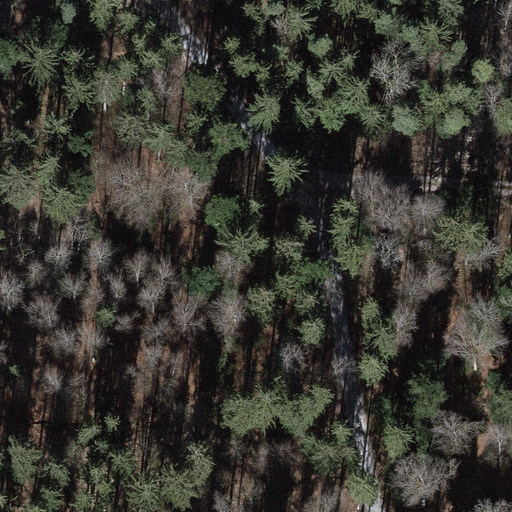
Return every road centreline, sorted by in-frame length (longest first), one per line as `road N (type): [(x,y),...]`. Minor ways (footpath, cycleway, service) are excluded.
road 1 (tertiary): [(382,511),(356,383),(287,179),(156,0)]
road 2 (track): [(511,187),(287,179)]
